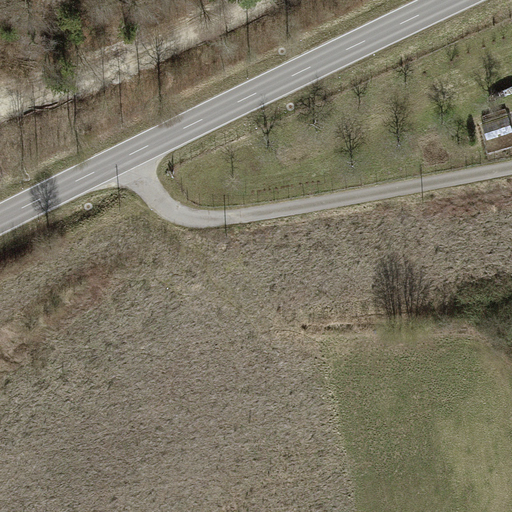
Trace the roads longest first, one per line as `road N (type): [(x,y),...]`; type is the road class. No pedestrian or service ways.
road 1 (secondary): [(0,220),(457,0)]
road 2 (track): [(0,113),(76,87),(259,0)]
